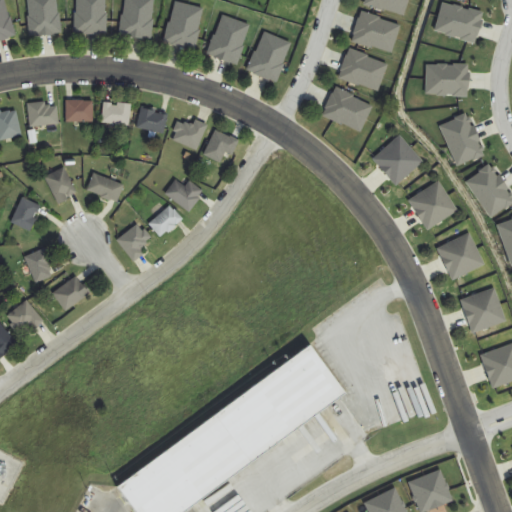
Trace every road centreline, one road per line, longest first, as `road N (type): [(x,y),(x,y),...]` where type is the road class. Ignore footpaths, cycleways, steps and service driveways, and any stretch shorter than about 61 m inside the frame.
road 1 (residential): [(496,511),(410,277),(351,190),(313,155),(236,107),(144,76),(43,69),(0,76)]
road 2 (residential): [(0,389),(163,271),(216,218),(302,83),(332,0)]
road 3 (residential): [(303,511),(468,433)]
road 4 (residential): [(511,148),(497,94),(511,10)]
